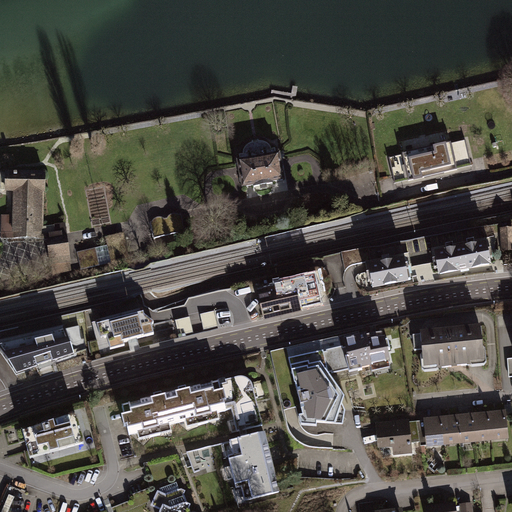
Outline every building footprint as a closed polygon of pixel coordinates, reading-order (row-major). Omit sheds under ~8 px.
[(409,156),(415,182),(473,169),(467,142),(409,156)] [(418,145),(402,147),(404,154),(390,156),(394,185),(413,183),(409,155),(420,153),(418,145)] [(249,157),(237,159),(241,187),(285,180),(280,152),(267,154),(266,150),(248,153),(249,157)] [(9,219),(1,219),(1,239),(40,240),(42,177),(0,176),(0,193),(9,194),(9,219)] [(151,222),(155,239),(186,231),(182,215),(178,214),(173,213),(170,215),(166,219),(162,218),(157,217),(153,220),(151,222)] [(511,226),(500,228),(502,251),(511,250),(511,226)] [(70,263),(64,235),(45,238),(50,267),(70,263)] [(488,241),(434,251),(439,275),(492,265),(488,241)] [(404,257),(368,264),(373,288),(409,281),(404,257)] [(321,270),(294,276),(301,307),(320,303),(316,285),(324,284),(321,270)] [(282,285),(276,287),(283,316),(302,312),(301,307),(294,276),(281,279),(282,285)] [(276,287),(257,291),(263,321),(283,316),(276,287)] [(248,307),(216,313),(218,327),(251,322),(248,307)] [(143,309),(96,321),(100,338),(107,336),(111,350),(125,346),(123,342),(154,335),(152,325),(154,322),(145,314),(143,309)] [(73,354),(63,326),(0,340),(0,352),(16,375),(73,354)] [(421,371),(482,365),(479,326),(417,332),(421,371)] [(345,346),(289,358),(303,415),(299,415),(301,425),(317,427),(317,424),(342,425),(345,410),(342,403),(345,396),(329,374),(348,370),(349,372),(391,362),(384,332),(367,335),(366,333),(343,338),(345,346)] [(239,377),(122,406),(129,435),(226,412),(226,410),(231,409),(237,432),(263,425),(253,384),(250,381),(248,378),(244,377),(239,377)] [(507,441),(504,412),(487,414),(490,442),(507,441)] [(75,414),(21,430),(29,459),(83,443),(75,414)] [(490,442),(487,414),(471,415),(474,444),(490,442)] [(474,444),(471,415),(455,417),(458,446),(474,444)] [(458,446),(455,417),(439,419),(442,448),(458,446)] [(442,448),(439,419),(423,421),(426,449),(442,448)] [(418,446),(416,421),(371,425),(374,449),(391,447),(392,458),(412,456),(411,446),(418,446)] [(266,431),(229,440),(233,457),(229,458),(236,488),(241,487),(244,501),(281,492),(266,431)] [(11,511),(21,491),(7,485),(0,499),(0,511),(11,511)] [(157,490),(149,506),(159,511),(158,511),(190,511),(183,488),(165,494),(157,490)]
